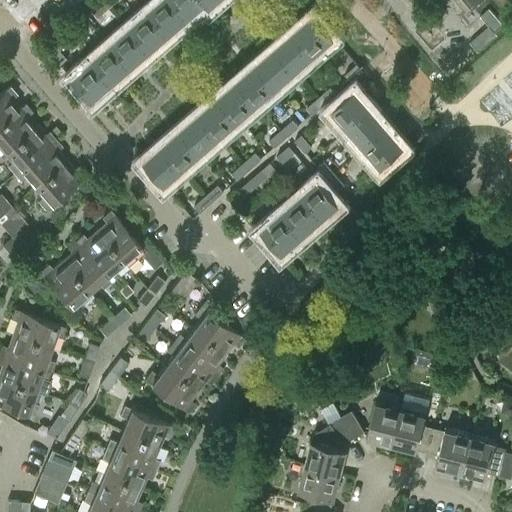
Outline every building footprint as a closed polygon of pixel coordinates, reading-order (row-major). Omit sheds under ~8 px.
[(97,17),(109,6),(103,0),(102,0),(91,10),(97,17)] [(167,33),(186,17),(171,0),(157,0),(147,10),(167,33)] [(203,0),(171,0),(186,17),(205,1),(203,0)] [(494,30),(503,23),(488,6),(480,14),(488,23),(470,40),(478,49),(497,32),(494,30)] [(148,50),(167,33),(147,10),(128,26),(148,50)] [(315,52),(333,36),(313,13),(294,29),(315,52)] [(71,39),(82,29),(76,23),(65,32),(71,39)] [(129,66),(148,50),(128,26),(109,43),(129,66)] [(295,69),(315,52),(294,29),(275,46),(295,69)] [(60,49),(71,39),(65,32),(54,42),(60,49)] [(110,83),(129,66),(109,43),(90,59),(110,83)] [(277,85),(295,69),(275,46),(256,62),(277,85)] [(91,99),(110,83),(90,59),(70,76),(91,99)] [(258,101),(277,85),(256,62),(238,78),(258,101)] [(351,80),(362,69),(358,64),(346,74),(351,80)] [(239,118),(258,101),(238,78),(219,95),(239,118)] [(11,95),(16,91),(9,84),(0,91),(0,122),(20,106),(11,95)] [(324,102),(336,92),(330,85),(318,95),(324,102)] [(348,126),(371,106),(354,87),(331,107),(348,126)] [(220,134),(239,118),(219,95),(200,111),(220,134)] [(312,113),(324,102),(318,95),(306,106),(312,113)] [(26,113),(31,109),(25,102),(20,106),(0,122),(0,144),(4,149),(35,123),(26,113)] [(364,145),(387,125),(371,106),(348,126),(364,145)] [(202,150),(220,134),(200,111),(181,128),(202,150)] [(287,135),(299,125),(292,118),(280,128),(287,135)] [(48,129),(44,133),(35,123),(4,149),(12,159),(6,164),(13,171),(54,136),(48,129)] [(381,164),(404,144),(387,125),(364,145),(381,164)] [(183,167),(202,150),(181,128),(162,144),(183,167)] [(275,145),(287,135),(280,128),(269,138),(275,145)] [(305,151),(312,145),(301,133),(294,139),(305,151)] [(56,148),(61,144),(54,136),(13,171),(19,179),(25,174),(34,184),(64,158),(56,148)] [(282,161),(295,151),(289,143),(276,154),(282,161)] [(164,183),(183,167),(162,144),(144,160),(164,183)] [(249,168),(261,158),(256,151),(244,162),(249,168)] [(78,164),(74,168),(64,158),(34,184),(42,194),(36,198),(44,207),(85,172),(78,164)] [(328,177),(334,171),(324,160),(318,165),(328,177)] [(237,178),(249,168),(244,162),(232,172),(237,178)] [(256,184),(268,174),(262,167),(250,177),(256,184)] [(338,188),(344,183),(334,171),(328,177),(338,188)] [(244,194),(256,184),(250,177),(238,188),(244,194)] [(319,218),(338,201),(318,178),(299,195),(319,218)] [(211,200),(223,190),(218,184),(206,194),(211,200)] [(0,207),(3,212),(11,205),(0,193),(0,192),(0,207)] [(200,210),(211,200),(206,194),(194,204),(200,210)] [(300,234),(319,218),(299,195),(280,212),(300,234)] [(136,257),(145,250),(109,208),(102,214),(106,218),(95,228),(122,259),(131,251),(136,257)] [(18,229),(26,223),(15,210),(7,216),(18,229)] [(281,251),(300,234),(280,212),(261,228),(281,251)] [(11,235),(18,229),(7,216),(0,223),(11,235)] [(113,267),(122,259),(95,228),(85,236),(81,232),(74,238),(110,280),(118,273),(113,267)] [(22,255),(32,245),(21,233),(11,242),(22,255)] [(102,287),(110,280),(74,238),(68,244),(71,248),(60,257),(87,289),(97,281),(102,287)] [(77,298),(87,289),(60,257),(50,266),(46,262),(39,268),(75,310),(82,303),(77,298)] [(182,298),(197,278),(185,269),(170,289),(182,298)] [(33,272),(24,280),(35,294),(39,291),(45,285),(33,272)] [(153,294),(163,280),(156,274),(146,288),(153,294)] [(126,283),(119,288),(125,296),(132,290),(126,283)] [(143,307),(153,294),(146,288),(136,301),(143,307)] [(209,299),(204,306),(214,313),(220,307),(209,299)] [(237,344),(244,336),(214,313),(204,306),(201,303),(194,312),(199,316),(191,326),(224,352),(233,340),(237,344)] [(117,324),(130,312),(123,304),(110,316),(117,324)] [(163,312),(156,307),(155,306),(145,320),(153,326),(163,312)] [(60,335),(64,325),(13,307),(10,315),(15,317),(10,331),(48,345),(52,332),(60,335)] [(105,334),(117,324),(110,316),(98,326),(105,334)] [(143,339),(153,326),(145,320),(135,333),(143,339)] [(216,363),(224,352),(191,326),(184,336),(178,332),(172,341),(215,374),(221,366),(216,363)] [(511,340),(504,329),(490,337),(497,348),(511,340)] [(44,356),(48,345),(10,331),(6,343),(1,341),(0,344),(0,351),(21,359),(48,369),(52,359),(44,356)] [(91,360),(97,343),(88,340),(82,357),(91,360)] [(210,380),(215,374),(172,341),(166,348),(171,352),(163,363),(196,388),(205,377),(210,380)] [(48,369),(21,359),(0,351),(0,375),(33,387),(46,392),(50,380),(45,378),(48,369)] [(127,360),(119,354),(108,368),(117,374),(127,360)] [(87,374),(91,360),(82,357),(77,371),(87,374)] [(188,399),(196,388),(163,363),(156,373),(150,369),(144,377),(187,410),(193,402),(188,399)] [(107,388),(117,374),(108,368),(99,381),(107,388)] [(29,398),(33,387),(0,375),(0,400),(34,412),(37,401),(29,398)] [(75,405),(85,389),(76,384),(67,399),(75,405)] [(391,441),(401,403),(376,397),(367,434),(391,441)] [(67,417),(75,405),(67,399),(59,411),(67,417)] [(170,434),(174,425),(124,403),(119,414),(126,417),(121,429),(159,445),(165,431),(170,434)] [(423,421),(426,410),(401,403),(391,441),(417,447),(417,445),(429,448),(435,424),(423,421)] [(355,435),(364,429),(351,407),(341,413),(355,435)] [(355,435),(341,413),(330,420),(331,421),(313,431),(311,436),(305,460),(342,470),(348,446),(343,445),(344,441),(355,435)] [(80,436),(89,422),(81,416),(72,430),(80,436)] [(445,425),(445,426),(435,424),(429,448),(439,450),(436,462),(460,469),(470,431),(445,425)] [(154,457),(159,445),(121,429),(116,440),(109,438),(105,446),(155,468),(159,459),(154,457)] [(71,449),(80,436),(72,430),(63,444),(71,449)] [(495,445),(496,438),(470,431),(460,469),(486,475),(488,470),(499,473),(503,460),(506,448),(495,445)] [(152,476),(155,468),(105,446),(101,456),(108,459),(103,470),(141,487),(146,474),(152,476)] [(69,468),(74,458),(50,448),(46,458),(69,468)] [(511,462),(511,449),(506,448),(503,460),(511,462)] [(65,479),(69,468),(46,458),(41,469),(65,479)] [(335,497),(342,470),(305,460),(298,487),(310,490),(308,501),(331,507),(334,496),(335,497)] [(511,476),(511,471),(511,462),(503,460),(499,473),(511,476)] [(61,489),(65,479),(41,469),(37,479),(61,489)] [(136,499),(141,487),(103,470),(98,482),(91,479),(87,489),(137,510),(141,501),(136,499)] [(56,500),(61,489),(37,479),(32,490),(56,500)] [(136,511),(137,510),(87,489),(83,498),(90,501),(85,511),(136,511)] [(16,511),(18,498),(7,497),(5,511),(16,511)] [(28,511),(28,510),(29,498),(18,498),(16,511),(28,511)] [(329,511),(331,507),(308,501),(305,511),(302,511),(301,511),(329,511)]
